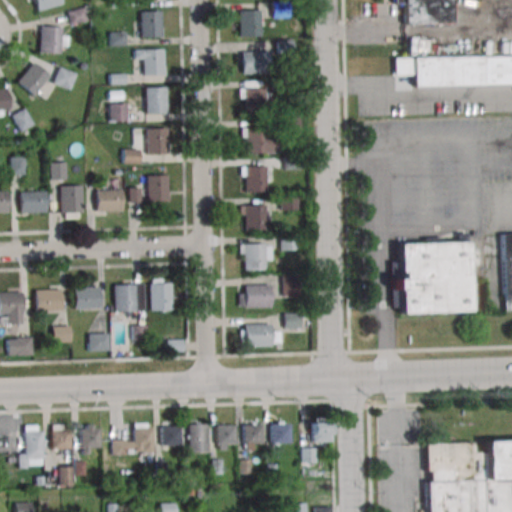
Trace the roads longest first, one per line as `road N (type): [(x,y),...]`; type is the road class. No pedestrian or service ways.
road 1 (residential): [(353,511),(351,407),(331,352),(324,0)]
road 2 (tertiary): [(0,391),(511,374)]
road 3 (residential): [(208,384),(197,0)]
road 4 (residential): [(0,252),(203,245)]
